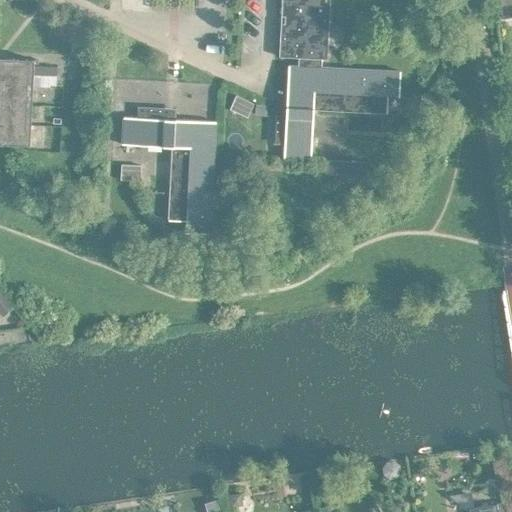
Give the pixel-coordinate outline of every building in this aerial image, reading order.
[(299,53),(298,62),(321,63),(321,54),(327,55),(329,0),(282,0),(281,11),(285,12),(285,19),(281,19),(279,52),(299,53)] [(391,0),(390,35),(430,37),(416,0),(391,0)] [(511,0),(506,0),(500,1),(503,15),(511,13),(511,0)] [(0,80),(2,81),(0,118),(0,117),(0,138),(29,140),(34,55),(3,53),(3,59),(0,59),(0,80)] [(401,67),(321,63),(298,62),(297,71),(288,71),(286,112),(276,111),(275,138),(285,139),(284,153),(311,155),(314,105),(387,108),(388,91),(399,92),(401,67)] [(237,91),(230,105),(247,113),(254,99),(237,91)] [(215,134),(205,134),(206,117),(176,115),(165,115),(166,105),(139,103),(139,113),(124,112),(122,140),(173,142),(169,216),(185,217),(185,228),(210,229),(215,134)] [(366,158),(326,156),(325,169),(365,171),(366,158)] [(121,175),(140,176),(141,161),(121,160),(121,175)] [(495,451),(487,454),(494,473),(502,470),(495,451)] [(241,489),(228,490),(230,503),(238,502),(242,497),(241,489)] [(498,511),(496,500),(468,504),(469,511),(498,511)]
